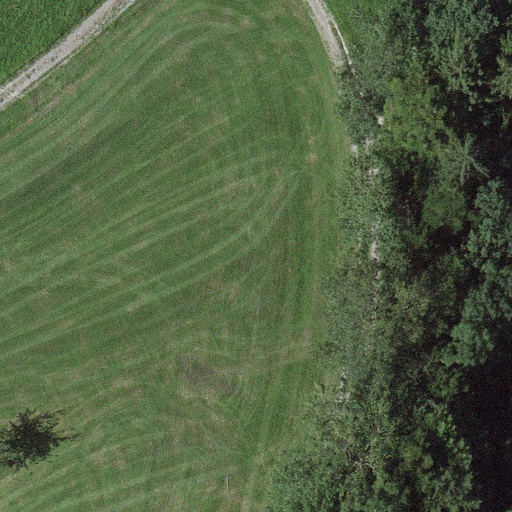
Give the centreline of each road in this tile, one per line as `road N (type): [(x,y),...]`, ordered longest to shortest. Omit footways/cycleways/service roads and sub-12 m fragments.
road 1 (track): [(308,0),(333,39),(365,139),(369,241),(352,423),(326,511)]
road 2 (track): [(0,101),(127,0)]
